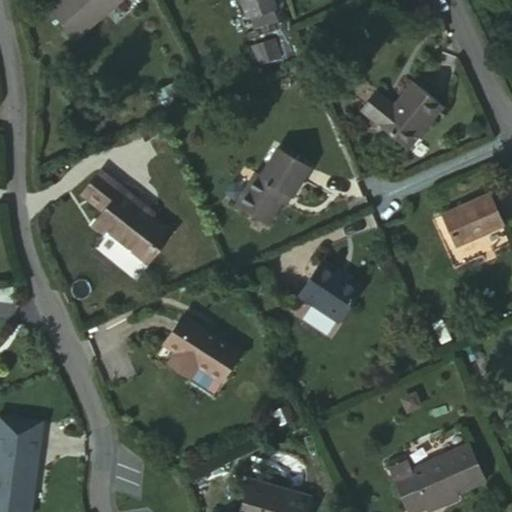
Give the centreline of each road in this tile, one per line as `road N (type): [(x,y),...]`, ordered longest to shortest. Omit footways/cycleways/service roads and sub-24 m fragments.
road 1 (residential): [(0,10),(39,284),(104,431),(106,501),(116,511)]
road 2 (residential): [(511,108),(485,87),(451,0)]
